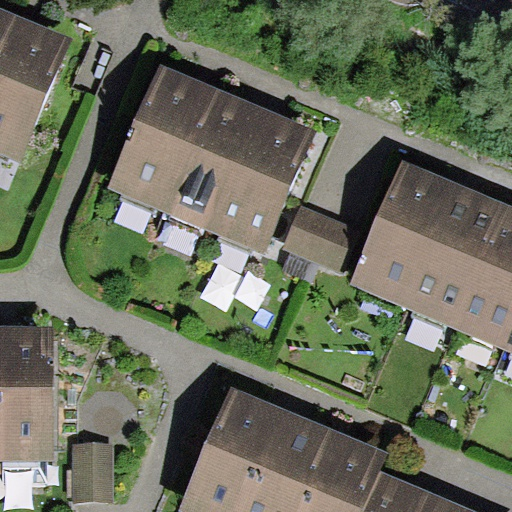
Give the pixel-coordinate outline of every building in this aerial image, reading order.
[(0,140),(27,152),(65,59),(24,42),(0,31),(0,140)] [(204,83),(164,65),(112,188),(265,252),(316,130),(274,112),(256,104),(204,83)] [(447,184),(403,165),(353,286),(511,351),(511,210),(469,193),(447,184)] [(346,273),(363,231),(300,205),(283,246),(346,273)] [(0,458),(51,459),(51,326),(5,326),(0,326),(0,458)] [(416,488),(380,473),(387,455),(351,440),(307,422),(266,405),(233,391),(184,509),(190,511),(474,511),(460,506),(416,488)] [(111,445),(74,445),(75,501),(112,501),(111,445)] [(59,498),(58,461),(18,463),(19,499),(59,498)]
